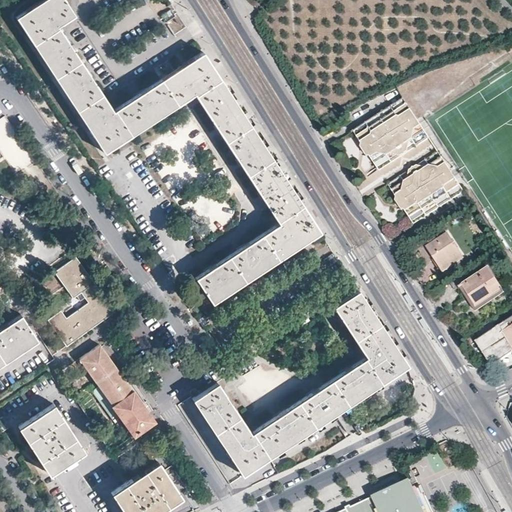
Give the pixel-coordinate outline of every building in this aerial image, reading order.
[(69,2),(68,0),(40,0),(16,16),(49,66),(105,151),(186,98),(194,93),(211,118),(235,156),(263,199),(264,201),(270,209),(278,222),(259,234),(232,252),(207,269),(195,276),(211,301),(257,271),(319,231),(295,194),(202,51),(134,96),(113,110),(102,93),(82,63),(64,36),(61,30),(58,24),(71,15),(76,12),(73,8),(73,2),(69,2)] [(368,152),(367,157),(420,122),(404,99),(354,131),(362,143),(361,147),(365,148),(368,152)] [(380,170),(430,138),(420,122),(367,157),(371,157),(380,170)] [(389,185),(395,194),(445,162),(439,152),(389,185)] [(414,224),(464,191),(445,162),(395,194),(397,198),(396,202),(400,202),(403,206),(402,211),(406,211),(414,224)] [(437,241),(430,245),(427,248),(443,272),(465,259),(448,233),(437,241)] [(79,258),(57,272),(74,299),(83,294),(89,304),(67,319),(61,311),(48,320),(66,347),(102,323),(115,314),(79,258)] [(477,306),(503,289),(489,268),(460,288),(463,293),(466,290),(477,306)] [(290,440),(378,382),(406,364),(357,289),(332,305),(338,314),(359,345),(366,356),(337,374),(304,397),(269,419),(266,421),(250,432),(239,416),(225,395),(217,382),(192,398),(241,473),(290,440)] [(413,302),(408,294),(405,296),(410,304),(413,302)] [(0,362),(36,338),(21,314),(0,327),(0,362)] [(429,328),(423,319),(420,321),(426,330),(429,328)] [(511,345),(511,326),(503,332),(511,345)] [(138,399),(123,378),(112,362),(110,359),(99,345),(79,359),(123,420),(133,435),(153,421),(138,399)] [(77,441),(53,403),(18,426),(48,473),(84,450),(77,441)] [(437,450),(411,462),(416,474),(442,461),(437,450)] [(124,511),(155,511),(180,496),(163,470),(156,461),(111,492),(124,511)] [(423,511),(410,480),(400,484),(398,480),(395,481),(397,486),(374,496),(373,497),(377,505),(369,508),(363,511),(352,507),(350,505),(346,507),(347,510),(340,511),(338,511),(336,511),(423,511)]
